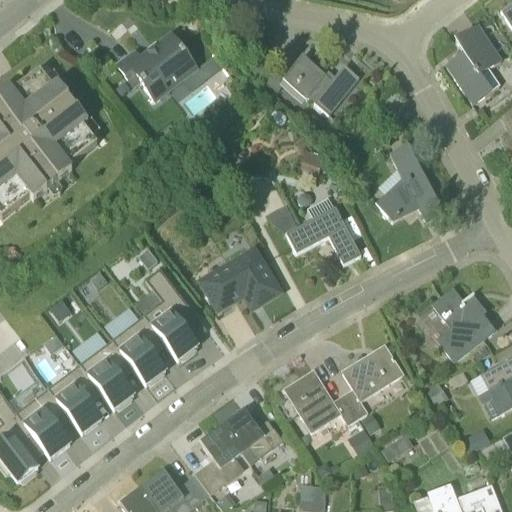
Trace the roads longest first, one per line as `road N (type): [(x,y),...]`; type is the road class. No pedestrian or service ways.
road 1 (residential): [(497,229),(261,355),(55,511)]
road 2 (residential): [(497,229),(395,49)]
road 3 (residential): [(212,0),(369,34),(395,49)]
